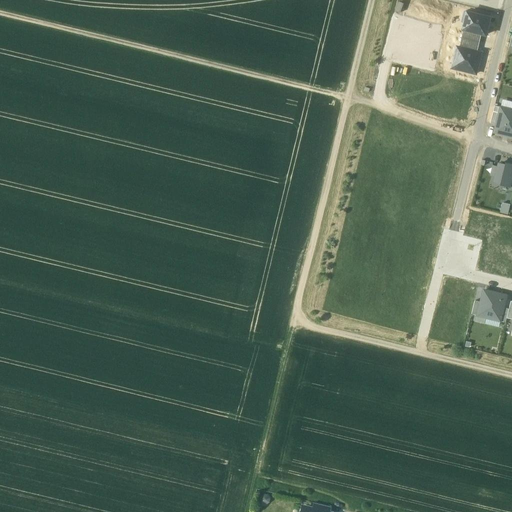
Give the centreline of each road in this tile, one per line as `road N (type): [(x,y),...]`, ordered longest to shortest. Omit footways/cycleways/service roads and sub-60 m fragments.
road 1 (track): [(248,511),(348,99)]
road 2 (track): [(0,15),(348,99)]
road 3 (residential): [(475,138),(440,268)]
road 4 (residential): [(508,8),(475,138)]
